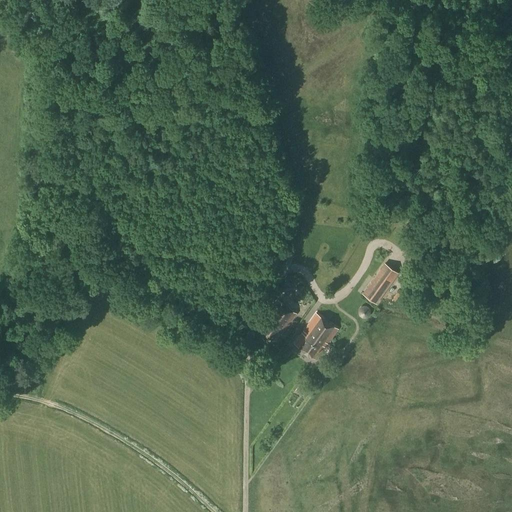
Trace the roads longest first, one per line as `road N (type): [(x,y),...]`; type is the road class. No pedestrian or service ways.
road 1 (track): [(246,363),(81,272),(43,285),(0,321)]
road 2 (track): [(0,393),(55,405),(102,427),(214,511)]
road 3 (unclassified): [(244,511),(246,363),(255,319)]
